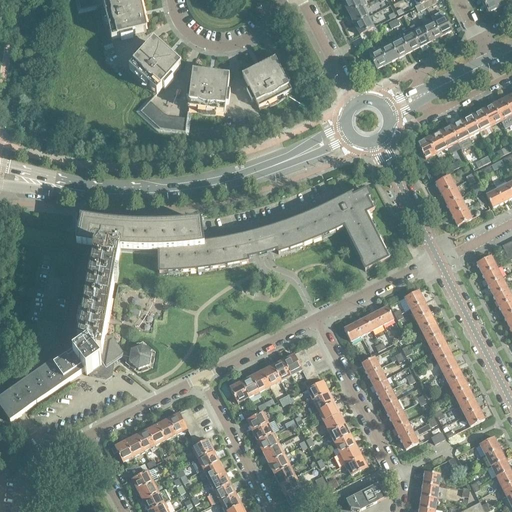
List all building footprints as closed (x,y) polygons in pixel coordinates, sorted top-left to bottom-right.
[(74,0),(78,15),(101,10),(102,14),(102,16),(102,19),(102,21),(103,24),(103,26),(104,28),(104,29),(105,30),(106,32),(107,34),(109,42),(121,39),(121,42),(133,39),(133,36),(146,33),(144,25),(145,24),(141,5),(140,6),(138,0),(124,0),(113,0),(112,0),(112,3),(94,7),(92,0),(74,0)] [(349,15),(363,7),(367,6),(363,0),(350,0),(343,4),(347,11),(349,15)] [(429,0),(419,6),(422,11),(436,4),(433,0),(429,0)] [(499,8),(495,0),(481,0),(488,14),(496,10),(496,9),(499,8)] [(509,0),(495,0),(499,8),(500,8),(499,7),(503,6),(510,2),(509,0)] [(354,26),(369,18),(363,7),(349,15),(351,18),(350,18),(354,26)] [(431,18),(434,24),(441,38),(441,37),(444,36),(452,32),(442,13),(431,18)] [(374,29),(369,18),(354,26),(359,36),(374,29)] [(434,42),(441,38),(434,24),(423,29),(430,43),(433,41),(434,42)] [(363,42),(377,35),(374,29),(359,36),(360,36),(363,42)] [(427,45),(430,43),(423,29),(412,34),(420,49),(427,45)] [(420,49),(412,34),(410,30),(399,35),(402,40),(401,40),(408,54),(412,52),(412,53),(420,49)] [(407,55),(408,54),(401,40),(391,46),(398,60),(407,55)] [(216,117),(224,118),(226,106),(229,106),(230,94),(227,94),(229,80),(221,79),(221,78),(201,75),(201,76),(193,75),(191,89),(188,89),(186,101),(189,101),(187,120),(169,117),(164,115),(163,114),(150,103),(163,89),(165,91),(173,82),(171,80),(180,70),(175,63),(160,50),(159,51),(153,45),(144,55),(142,53),(133,62),(135,64),(127,73),(133,79),(135,81),(136,83),(138,85),(140,87),(142,88),(144,90),(146,91),(148,92),(152,95),(136,113),(158,133),(188,137),(191,114),(196,114),(198,115),(200,116),(203,117),(206,117),(208,118),(211,118),(213,117),(216,117)] [(392,63),(398,60),(391,46),(380,51),(387,65),(392,62),(392,63)] [(386,66),(387,65),(380,51),(375,54),(369,57),(373,64),(371,65),(371,67),(371,69),(373,71),(374,72),(376,71),(386,66)] [(260,112),(267,108),(269,108),(271,108),(274,107),(275,106),(277,105),(278,105),(280,104),(282,102),(285,100),(283,97),(292,93),(288,84),(290,83),(284,72),(282,73),(276,61),(268,65),(267,64),(250,73),(250,74),(242,78),(249,90),(246,91),(252,103),(254,101),(260,112)] [(511,117),(505,102),(504,100),(496,104),(497,106),(494,108),(501,122),(511,117)] [(501,122),(494,108),(493,106),(486,109),(486,112),(483,113),(490,128),(501,122)] [(490,128),(483,113),(482,111),(475,115),(476,117),(472,119),(480,133),(482,138),(493,133),(490,128)] [(480,133),(472,119),(471,117),(465,120),(465,123),(462,124),(469,139),(480,133)] [(469,139),(462,124),(461,122),(454,126),(454,128),(451,130),(458,144),(460,149),(466,147),(463,142),(469,139)] [(458,144),(451,130),(450,128),(443,131),(443,134),(440,135),(447,150),(458,144)] [(447,150),(440,135),(439,133),(432,137),(433,139),(429,141),(428,139),(436,155),(447,150)] [(436,155),(428,139),(429,141),(425,143),(424,141),(417,145),(421,154),(416,156),(430,183),(438,179),(428,160),(436,155)] [(488,158),(480,161),(483,167),(490,163),(488,158)] [(435,184),(441,195),(455,188),(449,177),(435,184)] [(503,204),(511,199),(511,194),(508,186),(497,191),(503,204)] [(461,199),(455,188),(441,195),(446,206),(461,199)] [(492,209),(503,204),(497,191),(486,197),(492,209)] [(90,247),(95,248),(120,251),(128,252),(139,252),(149,252),(159,252),(159,274),(168,274),(168,272),(181,271),(181,273),(198,272),(198,270),(210,268),(210,270),(227,268),(227,266),(239,263),(239,265),(248,263),(278,255),(290,251),(289,249),(301,245),(302,247),(323,239),(322,237),(333,231),(334,233),(344,228),(362,265),(365,272),(390,260),(389,258),(387,259),(385,254),(386,253),(381,244),(380,244),(377,239),(379,238),(374,229),(372,229),(369,224),(371,223),(367,215),(374,211),(374,210),(372,211),(369,206),(371,205),(369,200),(370,199),(367,192),(353,199),(352,196),(353,195),(353,194),(341,201),(332,205),(321,210),(312,214),(303,218),(293,222),(282,226),(273,229),(271,230),(242,238),(232,240),(224,241),(218,242),(208,244),(204,244),(202,231),(202,226),(203,226),(202,223),(195,224),(188,225),(180,226),(172,226),(163,226),(158,227),(152,227),(141,226),(135,226),(126,226),(118,225),(111,224),(103,223),(95,222),(86,221),(81,220),(80,222),(79,222),(78,227),(79,227),(78,235),(76,242),(90,245),(90,247)] [(466,209),(461,199),(446,206),(452,217),(466,209)] [(472,220),(466,209),(452,217),(457,228),(472,220)] [(20,225),(17,244),(88,256),(90,247),(90,245),(76,242),(78,235),(20,225)] [(511,254),(511,252),(508,244),(502,247),(507,257),(511,254)] [(120,255),(120,251),(95,248),(93,257),(94,257),(87,295),(78,345),(79,345),(0,400),(0,409),(10,424),(11,424),(61,388),(84,373),(87,377),(91,374),(92,376),(104,378),(105,379),(105,378),(110,374),(110,375),(111,375),(110,374),(111,366),(120,360),(122,359),(129,360),(129,363),(131,365),(129,367),(129,368),(130,367),(134,371),(134,372),(136,369),(138,371),(141,370),(142,373),(148,371),(147,368),(150,367),(150,364),(153,365),(154,358),(151,358),(152,355),(150,353),(152,351),(147,346),(145,349),(142,347),(140,348),(139,345),(132,347),(133,350),(131,351),(130,354),(127,353),(127,354),(123,353),(111,335),(108,337),(105,337),(120,255)] [(476,265),(482,276),(496,268),(491,257),(476,265)] [(502,279),(496,268),(482,276),(488,286),(502,279)] [(507,290),(502,279),(488,286),(493,297),(507,290)] [(511,300),(511,299),(507,290),(493,297),(498,308),(511,300)] [(404,299),(410,310),(424,303),(418,292),(404,299)] [(511,314),(511,300),(498,308),(504,318),(511,314)] [(430,314),(424,303),(410,310),(415,321),(430,314)] [(387,308),(376,314),(383,327),(394,321),(387,308)] [(393,314),(395,318),(402,315),(400,310),(393,314)] [(383,327),(376,314),(365,319),(372,332),(383,327)] [(435,325),(430,314),(415,321),(421,332),(435,325)] [(404,319),(402,315),(395,318),(397,323),(404,319)] [(372,332),(365,319),(355,325),(361,338),(372,332)] [(361,338),(355,325),(344,330),(350,343),(361,338)] [(441,335),(435,325),(421,332),(426,342),(441,335)] [(446,346),(441,335),(426,342),(432,353),(446,346)] [(371,356),(382,351),(379,346),(373,348),(371,343),(365,346),(371,356)] [(451,357),(446,346),(432,353),(437,364),(451,357)] [(294,355),(294,356),(297,361),(307,356),(304,350),(294,356),(294,355)] [(297,361),(294,356),(294,355),(293,356),(283,361),(291,377),(302,371),(300,366),(297,361)] [(300,366),(310,361),(307,356),(297,361),(300,366)] [(457,367),(451,357),(437,364),(443,374),(457,367)] [(362,365),(367,376),(380,369),(374,359),(362,365)] [(291,377),(283,361),(273,367),(281,382),(291,377)] [(302,371),(312,366),(310,361),(300,366),(302,371)] [(305,377),(315,371),(312,366),(302,371),(305,377)] [(281,382),(273,367),(262,372),(270,388),(281,382)] [(462,378),(457,367),(443,374),(448,385),(462,378)] [(385,380),(380,369),(367,376),(373,387),(385,380)] [(307,382),(318,376),(315,371),(305,377),(307,382)] [(270,388),(262,372),(251,378),(259,394),(270,388)] [(320,382),(318,376),(307,382),(310,387),(320,382)] [(259,394),(251,378),(241,383),(249,399),(259,394)] [(468,389),(462,378),(448,385),(454,396),(468,389)] [(391,391),(385,380),(373,387),(378,397),(391,391)] [(329,394),(326,388),(323,383),(324,383),(323,382),(320,384),(307,391),(307,392),(307,391),(312,402),(329,394)] [(249,399),(241,383),(237,385),(229,389),(238,406),(238,405),(249,399)] [(473,399),(468,389),(454,396),(459,406),(473,399)] [(397,401),(391,391),(378,397),(384,408),(397,401)] [(334,404),(329,394),(312,402),(318,413),(334,404)] [(419,404),(425,402),(422,397),(413,402),(415,406),(419,404)] [(479,410),(473,399),(459,406),(465,417),(479,410)] [(272,401),(265,404),(267,409),(275,405),(272,401)] [(402,412),(397,401),(384,408),(389,419),(402,412)] [(340,415),(334,404),(318,413),(324,423),(340,415)] [(242,415),(244,420),(258,414),(255,408),(242,415)] [(192,415),(190,409),(186,411),(180,414),(182,420),(192,415)] [(484,421),(479,410),(465,417),(470,428),(484,421)] [(407,423),(402,412),(389,419),(395,429),(407,423)] [(185,425),(182,420),(180,414),(179,414),(179,415),(168,420),(177,437),(188,431),(187,430),(185,425)] [(252,433),(268,425),(263,414),(246,422),(246,423),(247,422),(252,433)] [(195,420),(192,415),(182,420),(185,425),(195,420)] [(345,426),(340,415),(324,423),(329,434),(345,426)] [(177,437),(168,420),(158,426),(166,442),(177,437)] [(198,425),(195,420),(185,425),(187,430),(198,425)] [(290,427),(294,425),(293,421),(288,423),(284,425),(286,429),(290,427)] [(413,434),(407,423),(395,429),(400,440),(413,434)] [(190,435),(200,430),(198,425),(187,430),(188,431),(190,435)] [(258,444),(274,435),(268,425),(252,433),(258,444)] [(166,442),(158,426),(147,431),(155,448),(166,442)] [(351,436),(345,426),(329,434),(334,445),(351,436)] [(430,430),(428,426),(417,432),(419,436),(430,430)] [(192,441),(203,435),(200,430),(190,435),(192,441)] [(155,448),(147,431),(136,436),(145,453),(151,450),(152,453),(157,450),(155,448)] [(418,444),(413,434),(400,440),(406,451),(418,444)] [(435,446),(445,441),(441,434),(431,440),(435,446)] [(205,441),(203,435),(192,441),(195,446),(205,441)] [(263,454),(279,446),(274,435),(258,444),(263,454)] [(145,453),(136,436),(126,442),(134,458),(145,453)] [(356,447),(351,436),(334,445),(340,455),(356,447)] [(479,446),(485,457),(499,450),(494,439),(479,446)] [(2,440),(0,441),(0,450),(3,455),(9,451),(2,440)] [(192,450),(198,460),(214,452),(209,442),(209,441),(192,450)] [(134,458),(126,442),(122,444),(122,443),(114,447),(115,448),(111,450),(114,455),(117,453),(123,464),(127,462),(134,458)] [(269,465),(285,457),(279,446),(263,454),(269,465)] [(362,458),(356,447),(340,455),(345,466),(362,458)] [(505,460),(499,450),(485,457),(490,468),(505,460)] [(219,463),(214,452),(198,460),(203,471),(219,463)] [(290,467),(285,457),(269,465),(274,476),(290,467)] [(367,468),(362,458),(345,466),(351,476),(350,477),(351,477),(367,468)] [(453,459),(448,462),(454,473),(459,470),(453,459)] [(510,471),(505,460),(490,468),(496,478),(510,471)] [(225,474),(219,463),(203,471),(209,482),(225,474)] [(140,467),(136,469),(134,466),(125,470),(129,479),(143,473),(140,467)] [(296,478),(290,467),(274,476),(279,486),(296,478)] [(511,483),(511,474),(510,471),(496,478),(501,489),(511,483)] [(132,481),(137,492),(154,483),(148,473),(135,479),(131,481),(132,481)] [(425,473),(423,486),(439,488),(440,476),(434,475),(425,473)] [(230,484),(225,474),(209,482),(214,493),(230,484)] [(301,489),(296,478),(279,486),(285,497),(301,489)] [(328,489),(322,478),(315,482),(321,493),(328,489)] [(329,483),(332,490),(337,487),(334,481),(329,483)] [(159,494),(154,483),(137,492),(143,502),(159,494)] [(511,496),(511,483),(501,489),(507,500),(511,496)] [(230,484),(214,493),(209,496),(214,506),(220,503),(236,495),(230,484)] [(378,485),(362,493),(369,507),(385,499),(378,485)] [(437,500),(439,488),(423,486),(421,497),(437,500)] [(307,499),(301,489),(285,497),(290,507),(290,508),(307,500),(307,499)] [(359,511),(369,507),(362,493),(346,501),(351,511),(352,511),(359,511)] [(149,511),(165,504),(159,494),(143,502),(147,511),(149,511)] [(228,511),(241,506),(236,495),(220,503),(224,511),(228,511)] [(435,511),(437,500),(421,497),(419,509),(435,511)]
